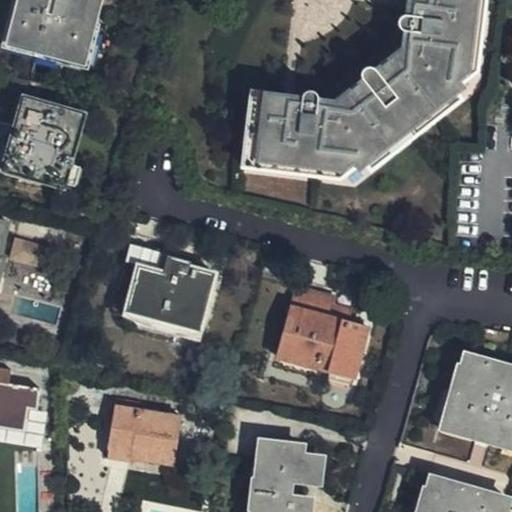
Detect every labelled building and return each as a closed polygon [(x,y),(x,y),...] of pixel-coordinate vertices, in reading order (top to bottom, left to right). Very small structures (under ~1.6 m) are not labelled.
[(84,60),(99,0),(21,0),(10,40),(84,60)] [(352,157),(443,86),(439,80),(454,68),(461,0),(398,0),(394,47),(398,52),(382,65),(378,59),(343,86),(348,91),(331,105),(327,99),(243,90),(236,150),(336,161),(348,152),(352,157)] [(439,80),(443,86),(467,67),(474,0),(461,0),(454,68),(439,80)] [(398,52),(394,47),(378,59),(382,65),(398,52)] [(348,91),(343,86),(327,99),(331,105),(348,91)] [(452,96),(443,86),(352,157),(361,168),(452,96)] [(64,186),(83,114),(23,96),(2,170),(64,186)] [(330,175),(352,157),(348,152),(336,161),(236,150),(235,164),(330,175)] [(198,235),(141,215),(133,238),(190,258),(198,235)] [(2,255),(9,223),(0,220),(0,278),(6,256),(2,255)] [(192,348),(209,280),(181,272),(182,269),(163,263),(164,261),(124,249),(105,326),(192,348)] [(351,377),(364,327),(346,323),(348,313),(338,310),(339,301),(292,289),(275,358),(351,377)] [(511,445),(511,367),(463,353),(443,426),(511,445)] [(0,434),(20,438),(24,405),(35,407),(38,388),(0,382),(0,434)] [(136,403),(112,398),(103,449),(128,453),(127,456),(169,465),(179,417),(136,408),(136,403)] [(286,498),(288,480),(314,483),(319,450),(257,442),(248,511),(303,511),(305,501),(286,498)] [(103,449),(101,457),(126,461),(127,456),(128,453),(103,449)] [(502,511),(506,499),(429,477),(419,511),(502,511)]
